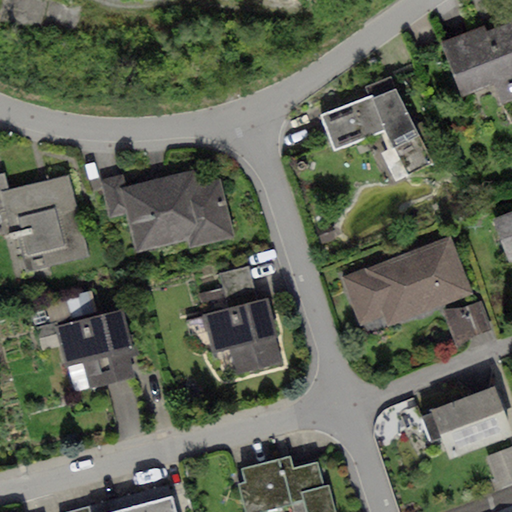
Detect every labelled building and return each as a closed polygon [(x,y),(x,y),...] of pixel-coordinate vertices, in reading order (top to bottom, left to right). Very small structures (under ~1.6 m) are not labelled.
[(484,28),(442,43),(462,98),(493,87),(502,109),(511,105),(511,23),(486,33),(484,28)] [(369,98),(396,89),(391,78),(365,86),(369,98)] [(369,98),(320,115),(335,152),(384,131),(406,174),(432,161),(396,89),(369,98)] [(215,167),(123,189),(129,214),(139,252),(186,240),(188,248),(233,238),(215,167)] [(0,211),(12,209),(8,191),(5,174),(0,175),(0,211)] [(129,214),(123,189),(120,174),(99,178),(108,219),(129,214)] [(68,177),(8,191),(12,209),(27,271),(87,257),(68,177)] [(511,212),(490,222),(507,265),(511,263),(511,212)] [(450,236),(345,277),(362,321),(383,313),(387,325),(472,292),(450,236)] [(247,267),(219,274),(227,305),(255,297),(247,267)] [(88,292),(66,297),(71,317),(93,312),(88,292)] [(266,301),(203,315),(212,352),(229,348),(235,373),(280,363),(266,301)] [(482,304),(447,314),(456,344),(490,334),(482,304)] [(124,307),(56,325),(67,367),(81,364),(88,388),(134,376),(128,356),(137,354),(124,307)] [(52,324),(36,328),(42,351),(58,347),(52,324)] [(511,430),(495,386),(431,410),(449,459),(511,435),(511,430)] [(511,450),(489,458),(499,488),(511,483),(511,450)] [(289,456),(241,467),(245,482),(238,483),(245,511),(267,511),(291,506),(292,511),(335,511),(328,484),(322,485),(317,462),(292,468),(289,456)] [(145,503),(147,511),(175,511),(171,496),(145,503)] [(147,511),(145,503),(120,510),(120,511),(147,511)]
